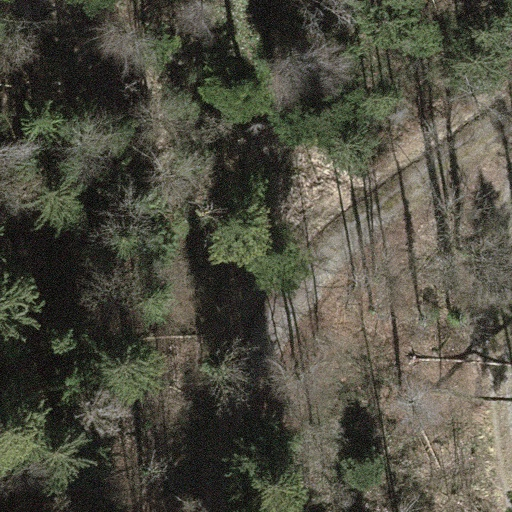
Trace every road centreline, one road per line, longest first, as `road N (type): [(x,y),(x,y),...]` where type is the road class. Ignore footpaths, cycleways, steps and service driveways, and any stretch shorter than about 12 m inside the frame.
road 1 (track): [(511,118),(383,208),(257,327),(215,511)]
road 2 (track): [(509,120),(499,511)]
